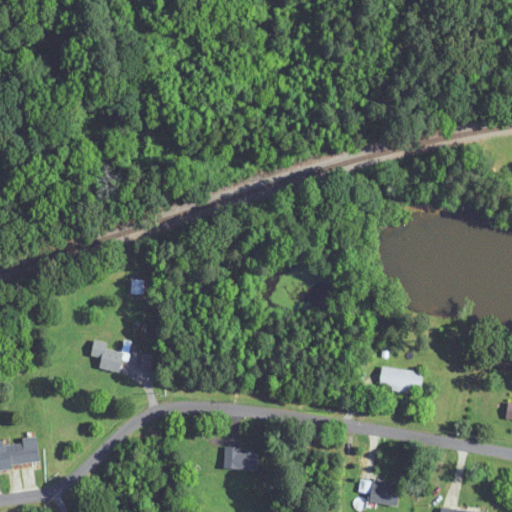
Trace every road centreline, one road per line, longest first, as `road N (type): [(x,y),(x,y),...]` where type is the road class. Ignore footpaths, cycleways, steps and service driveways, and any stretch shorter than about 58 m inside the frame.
road 1 (residential): [(0,499),(52,492),(133,425),(179,408),(511,452)]
road 2 (residential): [(24,277),(54,511)]
